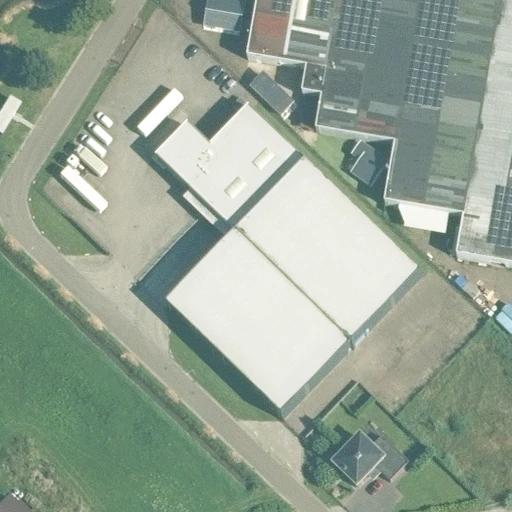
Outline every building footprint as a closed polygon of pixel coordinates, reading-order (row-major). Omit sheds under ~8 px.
[(511,0),(258,0),(248,62),(268,65),(307,72),(302,97),(323,101),(319,125),(317,134),(395,148),(385,207),(464,221),(457,260),(511,269),(511,0)] [(10,100),(0,114),(0,135),(1,136),(20,106),(10,100)] [(421,278),(249,111),(211,150),(188,128),(156,161),(236,239),(167,310),(283,422),(421,278)] [(470,326),(476,312),(466,307),(460,321),(470,326)] [(373,451),(360,440),(343,457),(341,455),(329,467),(341,478),(344,475),(357,489),(376,470),(391,484),(409,465),(383,440),(373,451)] [(0,511),(21,511),(9,499),(0,507),(0,511)]
